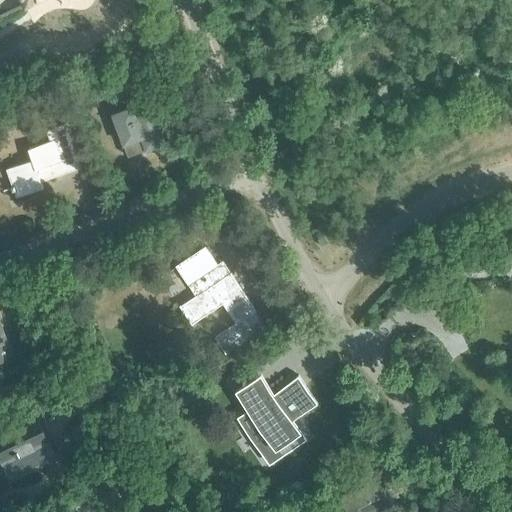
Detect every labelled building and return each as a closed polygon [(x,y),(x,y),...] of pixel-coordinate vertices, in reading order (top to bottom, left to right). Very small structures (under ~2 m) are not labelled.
[(113,114),(128,157),(165,144),(150,101),(113,114)] [(64,169),(78,164),(67,135),(27,149),(31,160),(5,170),(11,186),(10,187),(12,191),(13,191),(16,198),(42,188),(36,171),(61,162),(64,169)] [(232,272),(223,277),(215,265),(219,263),(208,246),(178,265),(189,282),(198,276),(207,288),(182,305),(193,322),(224,301),(238,321),(217,335),(224,346),(252,327),(245,317),(257,309),(232,272)] [(0,358),(9,355),(0,329),(0,358)] [(259,373),(237,388),(244,398),(251,409),(239,416),(249,431),(261,423),(268,435),(257,443),(269,460),(294,443),(288,434),(297,429),(291,420),(295,416),(316,402),(299,376),(273,394),(266,383),(259,373)] [(39,416),(0,433),(0,451),(3,459),(4,458),(10,472),(44,457),(45,461),(56,456),(39,416)] [(342,497),(349,511),(375,511),(397,502),(382,470),(371,475),(374,482),(342,497)]
